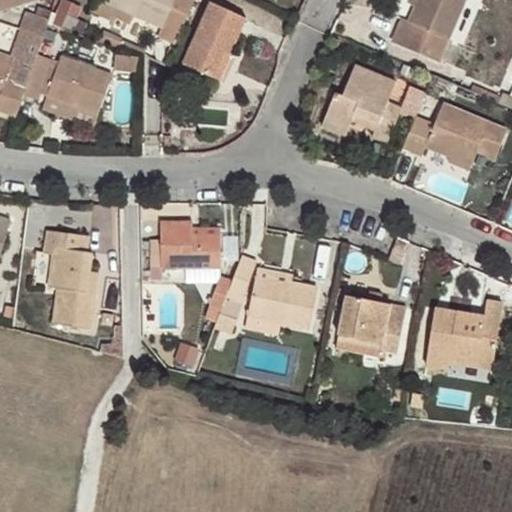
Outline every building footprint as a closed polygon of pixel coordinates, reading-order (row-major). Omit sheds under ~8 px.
[(0,0),(0,8),(1,12),(43,0),(0,0)] [(83,26),(82,0),(61,0),(61,26),(83,26)] [(157,37),(176,44),(194,2),(189,0),(94,0),(89,14),(128,31),(134,19),(160,30),(157,37)] [(464,0),(418,0),(415,7),(409,20),(402,18),(391,43),(438,61),(464,0)] [(226,54),(232,56),(248,19),(210,2),(181,64),(208,77),(214,80),(226,54)] [(0,111),(17,117),(24,96),(28,83),(7,76),(13,56),(0,51),(0,111)] [(52,59),(38,54),(28,83),(24,96),(37,100),(52,59)] [(220,82),(232,56),(226,54),(214,80),(220,82)] [(137,74),(139,59),(117,55),(114,70),(137,74)] [(46,97),(99,115),(113,76),(61,58),(46,97)] [(208,77),(181,64),(174,80),(200,92),(208,77)] [(378,123),(375,133),(373,138),(389,144),(402,109),(388,103),(395,84),(354,66),(342,97),(335,94),(324,122),(347,132),(351,123),(355,113),(378,123)] [(469,92),(497,103),(500,96),(473,85),(469,92)] [(497,103),(511,109),(511,97),(501,92),(500,96),(497,103)] [(95,127),(99,115),(46,97),(41,110),(95,127)] [(434,125),(415,119),(403,148),(422,157),(426,148),(450,159),(471,166),(477,154),(494,161),(507,133),(443,105),(434,125)] [(351,123),(375,133),(378,123),(355,113),(351,123)] [(347,132),(324,122),(321,128),(344,138),(347,132)] [(136,139),(137,129),(131,128),(129,138),(136,139)] [(469,173),(471,166),(450,159),(448,164),(469,173)] [(0,256),(11,221),(0,217),(0,256)] [(222,268),(221,234),(194,234),(194,228),(194,223),(161,224),(162,269),(222,268)] [(91,330),(95,299),(98,272),(91,271),(92,253),(88,252),(90,237),(48,230),(44,253),(53,255),(48,287),(57,289),(52,325),(91,330)] [(397,237),(388,259),(401,265),(409,242),(397,237)] [(257,262),(242,256),(232,282),(226,299),(241,303),(257,262)] [(255,278),(292,284),(294,275),(258,267),(255,278)] [(98,272),(95,299),(112,300),(115,273),(98,272)] [(208,308),(220,313),(226,299),(232,282),(220,278),(208,308)] [(319,289),(292,284),(255,278),(247,317),(308,330),(319,289)] [(367,300),(381,302),(383,295),(369,292),(367,300)] [(408,308),(381,302),(367,300),(347,296),(337,336),(383,344),(382,352),(399,354),(408,308)] [(450,358),(493,364),(503,305),(486,301),(484,316),(436,310),(426,365),(449,370),(450,363),(450,358)] [(220,314),(214,329),(232,335),(236,320),(220,314)] [(380,358),(382,352),(383,344),(337,336),(334,349),(380,358)] [(102,344),(100,353),(118,357),(123,359),(123,349),(102,344)] [(492,370),(493,364),(450,358),(450,363),(492,370)]
